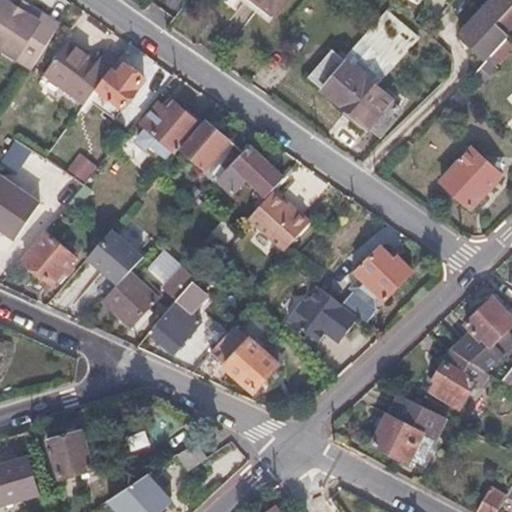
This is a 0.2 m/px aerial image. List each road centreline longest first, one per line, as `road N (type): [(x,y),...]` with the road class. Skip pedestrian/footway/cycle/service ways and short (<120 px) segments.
road 1 (residential): [(102,0),(477,258)]
road 2 (residential): [(287,440),(477,258)]
road 3 (residential): [(287,440),(432,511)]
road 4 (residential): [(143,371),(287,440)]
road 5 (residential): [(0,304),(143,371)]
road 6 (residential): [(143,371),(0,416)]
